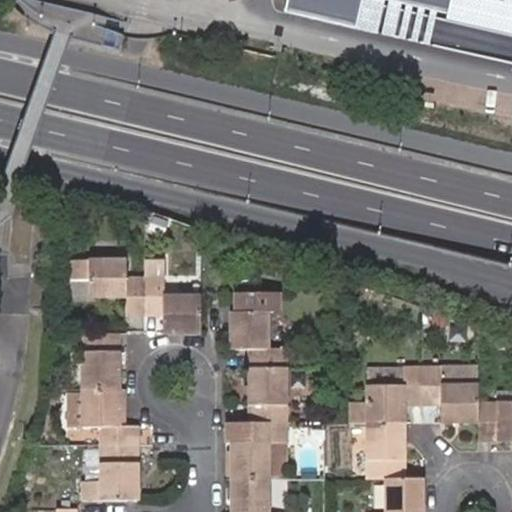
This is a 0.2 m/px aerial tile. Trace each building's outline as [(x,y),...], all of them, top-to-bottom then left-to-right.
[(511,0),(297,0),(293,19),(369,36),(373,18),(376,7),(511,36),(511,0)] [(121,319),(141,318),(141,281),(122,281),(122,264),(68,263),(68,284),(85,283),(85,300),(121,301),(121,319)] [(161,319),(160,336),(198,336),(198,300),(160,300),(159,281),(141,281),(141,318),(161,319)] [(225,313),(225,336),(225,351),(243,351),(242,370),(282,370),(282,351),(264,351),(264,314),(225,313)] [(79,392),(117,392),(115,337),(78,337),(79,392)] [(282,427),(282,370),(242,370),(243,427),(282,427)] [(367,427),(404,427),(404,409),(422,410),(422,372),(404,372),(404,375),(404,390),(370,390),(367,390),(366,410),(347,410),(348,427),(367,427)] [(479,372),(422,372),(422,410),(440,409),(440,427),(479,428),(479,409),(479,408),(478,390),(479,372)] [(404,375),(370,375),(370,390),(404,390),(404,375)] [(94,430),(94,448),(135,448),(135,431),(125,430),(117,431),(117,392),(79,392),(79,395),(79,430),(94,430)] [(479,428),(479,446),(511,445),(511,394),(498,394),(497,409),(479,408),(479,409),(479,428)] [(79,430),(79,395),(70,395),(70,419),(70,430),(74,430),(79,430)] [(227,483),(264,483),(264,446),(281,446),(282,427),(243,427),(243,446),(226,446),(227,483)] [(384,483),(404,483),(403,439),(404,427),(367,427),(367,483),(384,483)] [(281,446),(264,446),(264,483),(282,483),(281,446)] [(79,507),(81,506),(136,506),(135,448),(94,448),(94,483),(79,483),(79,507)] [(227,483),(227,511),(264,511),(264,483),(227,483)] [(423,511),(424,483),(404,483),(384,483),(384,511),(423,511)] [(55,502),(58,488),(38,485),(36,499),(55,502)]
